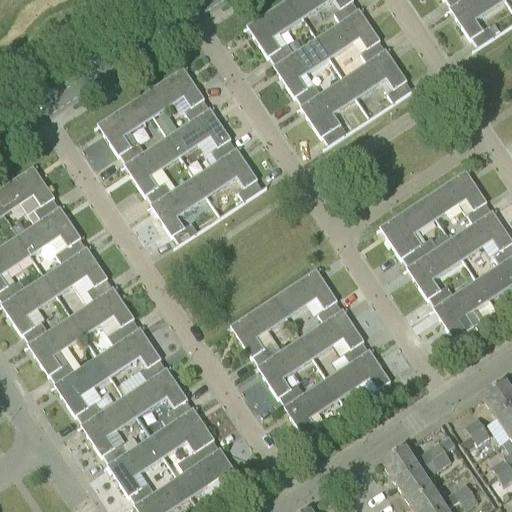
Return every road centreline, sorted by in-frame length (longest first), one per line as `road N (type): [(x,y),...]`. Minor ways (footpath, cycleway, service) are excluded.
road 1 (residential): [(296,500),(44,115)]
road 2 (residential): [(305,186),(192,17)]
road 3 (residential): [(446,402),(338,238)]
road 4 (residential): [(305,186),(455,91)]
road 5 (residential): [(338,238),(486,140)]
road 6 (residential): [(44,115),(192,17)]
road 7 (residential): [(336,475),(446,402)]
